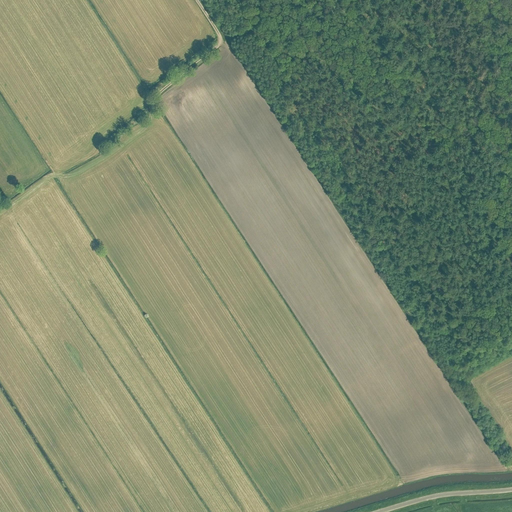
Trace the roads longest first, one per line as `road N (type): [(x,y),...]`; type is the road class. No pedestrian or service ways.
road 1 (track): [(194,0),(222,41),(157,93),(152,106)]
road 2 (unclassified): [(381,511),(438,495),(511,490)]
